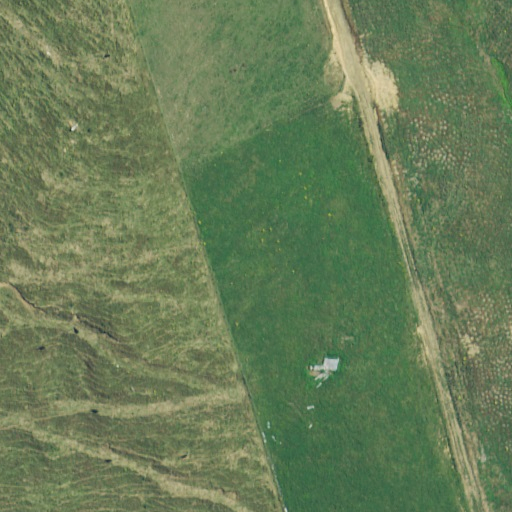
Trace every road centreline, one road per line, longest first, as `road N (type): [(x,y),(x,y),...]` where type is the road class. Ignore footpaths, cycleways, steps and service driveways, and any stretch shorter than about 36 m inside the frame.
road 1 (track): [(476,511),(333,0)]
road 2 (track): [(25,416),(237,395),(12,308),(24,283)]
road 3 (track): [(0,426),(25,416),(247,511)]
